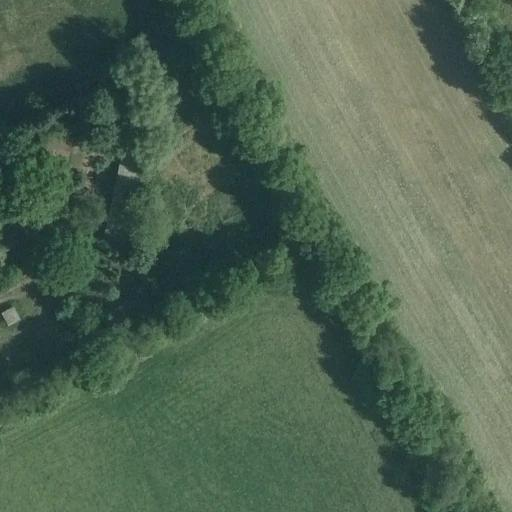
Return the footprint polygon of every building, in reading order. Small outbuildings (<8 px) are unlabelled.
[(111,147),(44,133),(39,170),(92,181),(93,173),(95,173),(97,161),(108,163),(111,147)] [(14,172),(29,167),(22,147),(0,154),(0,166),(1,166),(3,171),(13,168),(14,172)] [(146,162),(122,156),(103,245),(127,251),(136,215),(146,217),(148,203),(142,202),(144,195),(140,194),(146,162)] [(69,225),(86,229),(91,199),(81,197),(79,208),(72,207),(69,225)] [(1,316),(8,330),(20,323),(13,309),(1,316)]
